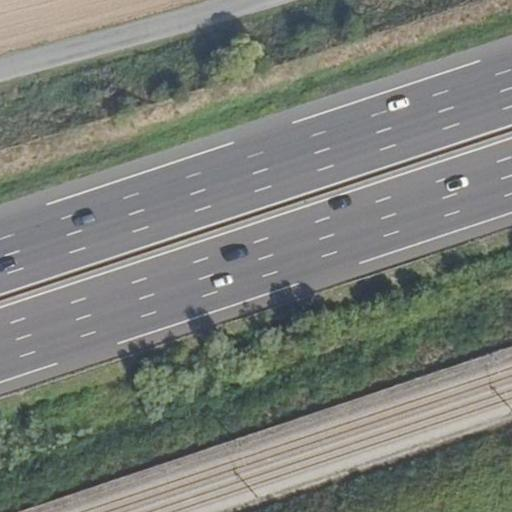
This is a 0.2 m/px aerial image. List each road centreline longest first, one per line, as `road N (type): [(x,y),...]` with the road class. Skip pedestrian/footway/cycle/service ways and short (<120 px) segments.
road 1 (motorway): [(0,347),(511,177)]
road 2 (motorway): [(511,86),(0,255)]
road 3 (unclassified): [(249,0),(0,70)]
